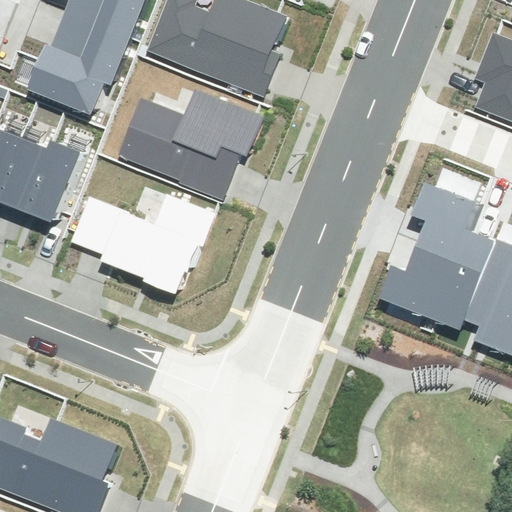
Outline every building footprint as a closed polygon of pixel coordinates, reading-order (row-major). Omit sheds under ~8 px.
[(69,0),(63,17),(128,42),(144,0),(69,0)] [(170,0),(152,47),(267,92),(284,50),(276,47),(290,12),(259,0),(216,0),(214,8),(199,2),(200,0),(170,0)] [(109,87),(128,42),(63,17),(52,48),(45,45),(28,87),(93,112),(104,85),(109,87)] [(511,28),(507,27),(484,96),(511,104),(511,28)] [(145,89),(118,157),(225,198),(246,145),(253,148),(267,112),(198,85),(190,106),(145,89)] [(0,119),(0,190),(3,192),(28,131),(0,119)] [(28,131),(3,192),(34,204),(58,143),(28,131)] [(58,143),(34,204),(64,216),(92,148),(61,136),(58,143)] [(427,222),(418,246),(484,272),(496,242),(468,231),(479,203),(424,182),(411,216),(427,222)] [(95,190),(73,246),(153,277),(150,284),(184,298),(194,271),(202,274),(224,217),(170,195),(162,216),(95,190)] [(511,247),(496,242),(484,272),(465,321),(480,326),(474,341),(511,355),(511,353),(511,247)] [(391,265),(378,300),(461,332),(465,321),(484,272),(418,246),(408,272),(391,265)] [(0,434),(0,482),(74,511),(101,511),(115,479),(108,476),(122,441),(54,414),(45,437),(31,431),(32,427),(7,417),(0,434)]
